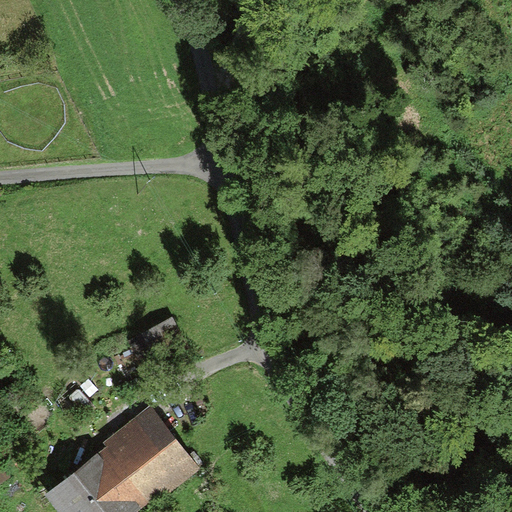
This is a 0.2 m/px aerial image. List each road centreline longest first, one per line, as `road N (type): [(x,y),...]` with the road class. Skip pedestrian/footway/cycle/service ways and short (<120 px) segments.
road 1 (residential): [(376,511),(280,376),(226,167)]
road 2 (residential): [(0,176),(226,167)]
